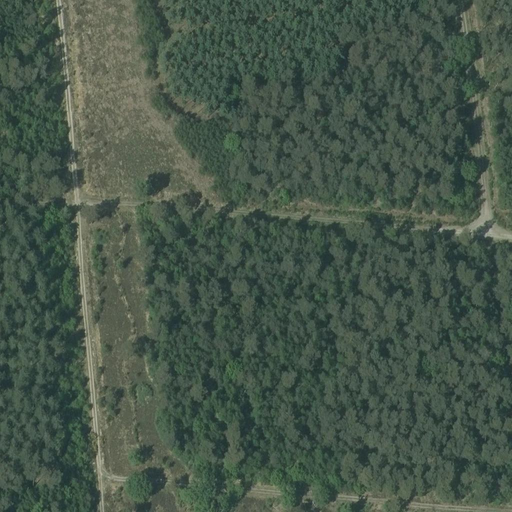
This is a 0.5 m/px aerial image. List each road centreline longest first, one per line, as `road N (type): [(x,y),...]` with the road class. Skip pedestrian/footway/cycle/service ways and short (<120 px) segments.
road 1 (track): [(0,474),(511,509)]
road 2 (track): [(488,231),(101,200)]
road 3 (track): [(103,511),(76,201)]
road 4 (track): [(457,0),(488,231)]
road 5 (track): [(76,201),(59,0)]
road 6 (track): [(488,231),(511,377)]
